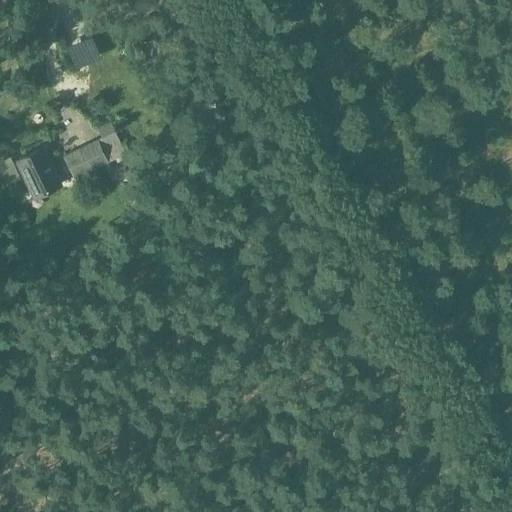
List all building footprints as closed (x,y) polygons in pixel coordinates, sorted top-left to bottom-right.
[(490,99),(505,132),(511,128),(511,111),(504,93),(490,99)] [(483,142),(468,111),(455,117),(470,148),(483,142)] [(75,178),(128,154),(113,122),(99,128),(103,138),(65,156),(75,178)] [(448,158),(432,127),(418,134),(434,165),(448,158)] [(18,162),(35,199),(61,187),(44,149),(18,162)]
